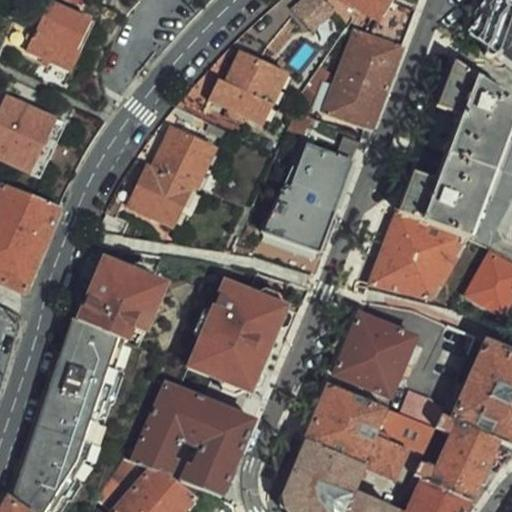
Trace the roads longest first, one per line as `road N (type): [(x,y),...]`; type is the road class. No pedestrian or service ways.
road 1 (residential): [(442,0),(256,459),(259,511)]
road 2 (residential): [(0,447),(97,167),(192,42),(236,0)]
road 3 (unknown): [(134,112),(0,68)]
